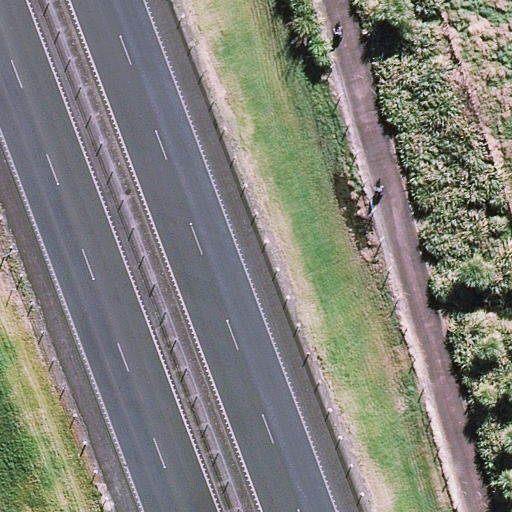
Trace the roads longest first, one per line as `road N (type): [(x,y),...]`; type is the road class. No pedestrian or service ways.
road 1 (motorway): [(102,0),(292,511)]
road 2 (motorway): [(180,511),(0,24)]
